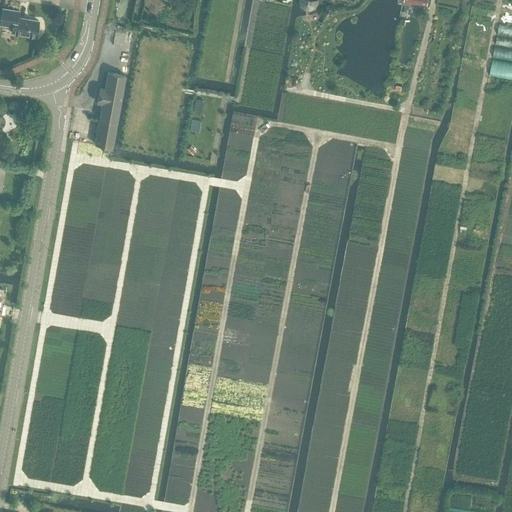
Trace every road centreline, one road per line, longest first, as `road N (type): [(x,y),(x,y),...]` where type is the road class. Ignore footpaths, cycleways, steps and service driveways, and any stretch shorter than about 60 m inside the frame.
road 1 (unknown): [(399,134),(323,118),(246,511)]
road 2 (unknown): [(330,511),(399,134)]
road 3 (tertiary): [(0,444),(56,117),(50,85)]
road 4 (unknown): [(399,134),(431,0)]
